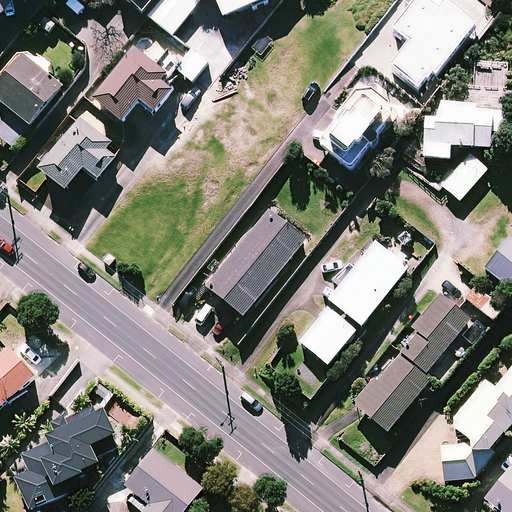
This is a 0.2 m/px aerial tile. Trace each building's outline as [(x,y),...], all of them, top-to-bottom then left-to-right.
[(0,0),(0,10),(10,18),(23,0),(0,0)] [(84,9),(72,0),(70,0),(60,13),(73,23),(84,9)] [(131,0),(175,36),(194,13),(178,0),(131,0)] [(273,0),(220,0),(229,19),(273,0)] [(446,8),(436,0),(407,0),(401,8),(411,15),(395,36),(411,49),(392,73),(421,96),(434,78),(438,81),(477,32),(446,8)] [(178,82),(140,51),(99,101),(127,124),(145,102),(159,113),(171,98),(167,95),(178,82)] [(209,65),(195,52),(179,71),(194,83),(209,65)] [(67,88),(28,56),(0,90),(0,98),(15,111),(0,130),(0,135),(17,149),(67,88)] [(402,119),(367,90),(319,148),(355,177),(402,119)] [(478,107),(443,103),(442,120),(430,119),(426,157),(452,159),(453,146),(493,149),(494,133),(504,134),(506,113),(478,111),(478,107)] [(124,152),(84,120),(44,170),(71,191),(88,169),(102,180),(124,152)] [(489,169),(472,155),(446,188),(463,201),(489,169)] [(308,239),(273,211),(212,288),(248,316),(308,239)] [(511,239),(487,269),(511,289),(511,239)] [(337,279),(345,286),(333,301),(365,327),(411,269),(386,249),(376,241),(350,272),(345,268),(337,279)] [(507,309),(477,287),(468,300),(498,322),(507,309)] [(381,382),(377,379),(357,405),(391,433),(434,378),(429,374),(473,319),(442,295),(415,329),(420,332),(403,354),(381,382)] [(359,331),(331,308),(303,343),(331,366),(359,331)] [(0,413),(40,378),(14,350),(0,362),(0,413)] [(457,420),(458,430),(473,441),(470,446),(459,446),(445,447),(448,482),(474,480),(487,466),(489,458),(490,456),(511,430),(511,375),(510,374),(501,386),(487,384),(457,420)] [(57,443),(46,450),(28,460),(35,472),(19,482),(36,511),(41,511),(75,492),(72,486),(107,466),(102,458),(124,445),(118,435),(122,433),(116,423),(104,403),(51,434),(57,443)] [(188,511),(206,489),(156,451),(128,487),(152,505),(145,511),(88,511),(82,508),(79,511),(188,511)] [(511,511),(511,469),(488,499),(503,511),(511,511)]
